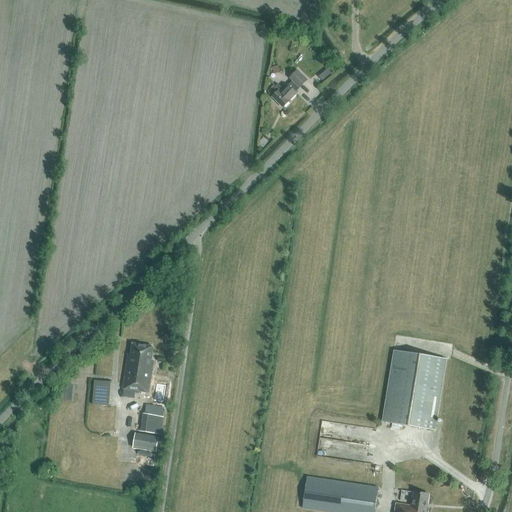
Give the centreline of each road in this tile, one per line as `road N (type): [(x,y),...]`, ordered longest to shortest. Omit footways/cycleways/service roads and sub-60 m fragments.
road 1 (unclassified): [(441,0),(0,416)]
road 2 (unclassified): [(483,511),(511,353)]
